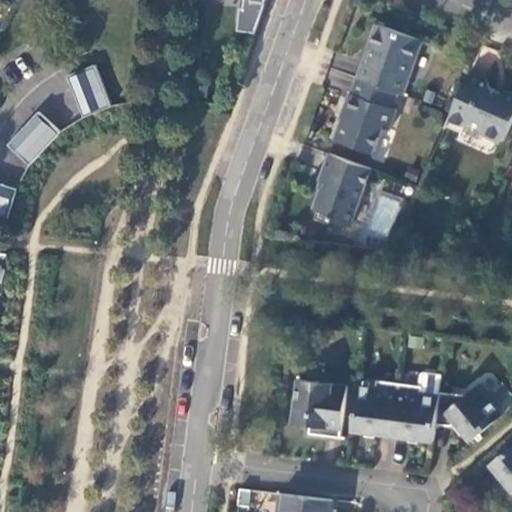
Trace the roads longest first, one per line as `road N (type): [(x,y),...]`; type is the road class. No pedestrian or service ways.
road 1 (residential): [(305,0),(237,194),(196,470)]
road 2 (residential): [(426,511),(428,496),(196,470)]
